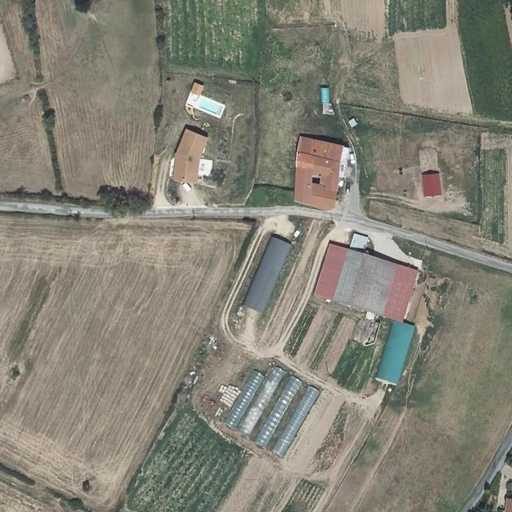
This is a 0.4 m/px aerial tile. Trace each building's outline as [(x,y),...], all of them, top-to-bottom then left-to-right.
[(208,139),(188,132),(179,155),(176,180),(197,183),(200,160),(208,139)] [(349,164),(351,149),(302,138),(298,152),(303,154),(349,164)] [(418,171),(437,166),(430,143),(412,149),(418,171)] [(348,174),(349,164),(303,154),(298,152),(296,198),(311,202),(313,182),(314,170),(330,172),(329,184),(339,186),(341,173),(348,174)] [(439,174),(423,175),(425,197),(441,196),(439,174)] [(327,209),(328,209),(336,204),(339,186),(329,184),(313,182),(311,202),(327,209)] [(356,236),(350,255),(366,260),(372,241),(356,236)] [(294,246),(273,237),(245,306),(266,315),(294,246)] [(420,275),(366,260),(350,255),(331,250),(317,295),(406,321),(420,275)] [(397,319),(380,376),(402,383),(419,325),(397,319)] [(283,373),(274,368),(239,430),(248,435),(265,405),(259,401),(263,393),(270,397),(273,390),(283,373)]
